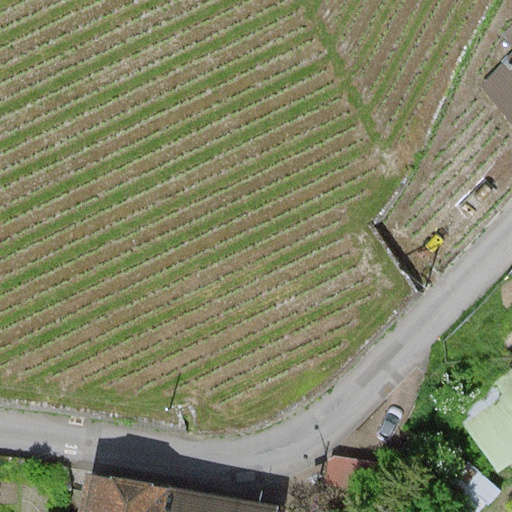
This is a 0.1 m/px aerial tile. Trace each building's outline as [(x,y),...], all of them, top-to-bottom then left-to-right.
[(511,54),(482,86),(511,122),(511,25),(504,35),(511,46),(511,54)] [(511,465),(511,367),(458,407),(501,474),(511,465)] [(382,462),(332,456),(326,484),(379,491),(382,462)] [(483,511),(502,490),(467,459),(420,511),(483,511)] [(267,511),(270,504),(77,465),(68,511),(267,511)]
